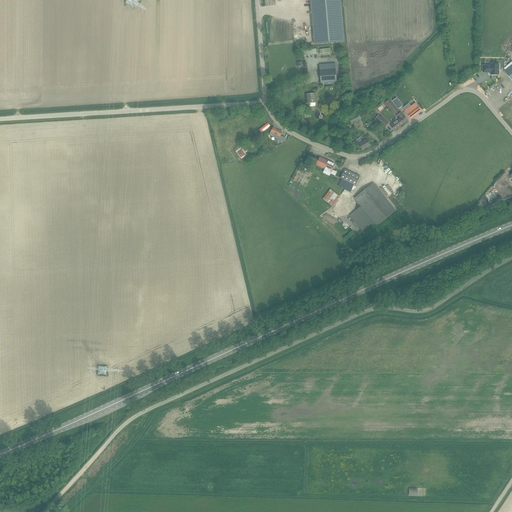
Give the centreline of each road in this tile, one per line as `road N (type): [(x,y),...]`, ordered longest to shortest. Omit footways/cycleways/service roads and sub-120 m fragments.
road 1 (primary): [(0,454),(511,225)]
road 2 (unclassified): [(100,450),(148,409),(365,311),(433,307),(511,258)]
road 3 (unclassified): [(511,133),(478,93),(464,90),(356,157),(294,135),(265,102)]
road 4 (unclassified): [(265,102),(0,119)]
